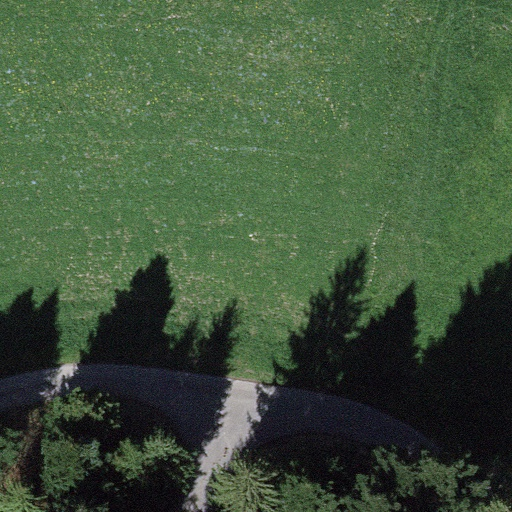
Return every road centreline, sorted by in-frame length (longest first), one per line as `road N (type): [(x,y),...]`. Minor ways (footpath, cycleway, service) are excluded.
road 1 (unclassified): [(482,511),(430,456),(393,433),(345,414),(234,391)]
road 2 (unclassified): [(234,391),(99,375),(0,393)]
road 3 (unclassified): [(191,511),(234,391)]
